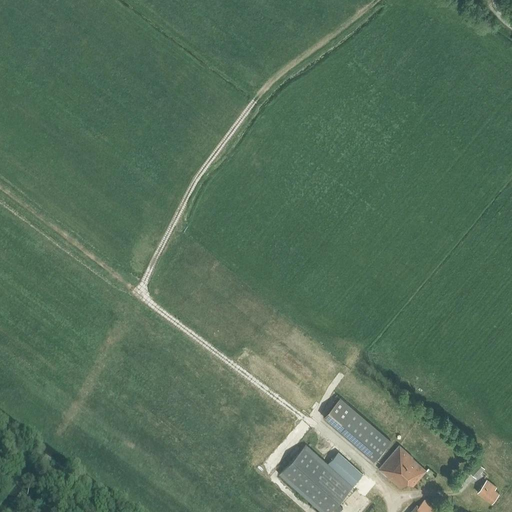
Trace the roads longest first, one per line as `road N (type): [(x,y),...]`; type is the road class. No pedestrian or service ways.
road 1 (track): [(376,0),(267,84),(194,180),(137,292),(367,466),(372,482)]
road 2 (track): [(0,188),(137,292)]
